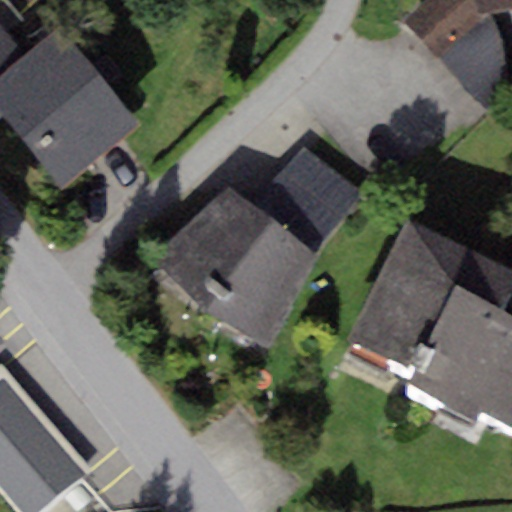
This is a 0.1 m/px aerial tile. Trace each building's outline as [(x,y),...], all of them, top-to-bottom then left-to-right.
[(511,0),(432,0),(391,33),(419,68),(479,20),(511,16),(511,0)] [(21,72),(0,87),(0,118),(4,124),(58,196),(138,138),(66,41),(21,72)] [(0,118),(0,87),(21,72),(0,44),(0,126),(4,124),(0,118)] [(306,146),(252,206),(317,256),(365,193),(306,146)] [(232,185),(154,262),(205,313),(269,349),(317,256),(252,206),(232,185)] [(511,277),(411,223),(348,340),(411,373),(405,385),(479,424),(485,413),(511,427),(511,320),(497,312),(511,284),(511,277)] [(0,384),(0,486),(23,511),(49,511),(86,478),(0,384)]
